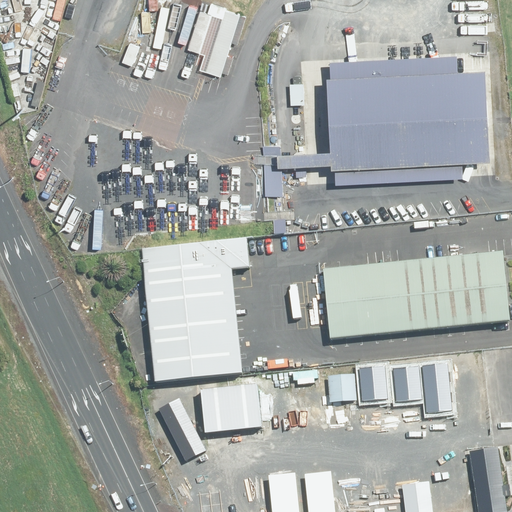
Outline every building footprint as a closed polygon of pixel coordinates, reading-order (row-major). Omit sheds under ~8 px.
[(204,57),(199,72),(224,79),(243,14),(224,9),(211,59),(204,57)] [(317,67),(323,176),(484,168),(479,76),(454,77),(454,60),(317,67)] [(302,84),(289,84),(289,105),(303,105),(302,84)] [(109,201),(129,208),(131,204),(140,208),(148,186),(158,190),(159,189),(169,161),(149,155),(152,148),(133,140),(126,157),(122,155),(109,188),(113,190),(109,201)] [(116,147),(106,143),(91,181),(101,185),(116,147)] [(184,158),(172,153),(169,160),(169,161),(159,189),(171,194),(184,158)] [(199,205),(200,203),(217,209),(230,171),(212,165),(211,168),(198,164),(197,169),(190,167),(180,199),(199,205)] [(281,175),(263,176),(265,197),(282,196),(281,175)] [(148,194),(144,206),(181,219),(186,207),(148,194)] [(66,198),(61,212),(93,222),(97,208),(66,198)] [(217,211),(200,206),(197,216),(214,221),(217,211)] [(152,213),(105,217),(108,244),(154,240),(152,213)] [(183,224),(158,217),(155,229),(180,235),(183,224)] [(211,222),(192,219),(191,229),(209,231),(211,222)] [(243,239),(135,252),(150,385),(241,375),(230,275),(247,273),(243,239)] [(511,325),(502,254),(320,276),(328,346),(511,325)] [(455,413),(474,411),(475,418),(482,417),(481,411),(475,355),(449,357),(452,380),(446,380),(448,398),(454,398),(455,413)] [(511,356),(485,360),(493,417),(511,414),(511,356)] [(423,369),(405,372),(411,420),(417,419),(418,429),(443,426),(435,360),(422,362),(423,369)] [(294,373),(294,378),(310,376),(310,372),(313,372),(312,363),(288,365),(289,374),(294,373)] [(352,366),(323,367),(324,394),(353,394),(352,366)] [(389,373),(362,375),(367,425),(394,423),(389,373)] [(260,376),(203,382),(209,427),(265,421),(260,376)] [(293,395),(267,397),(270,431),(296,429),(293,395)] [(179,402),(153,415),(176,461),(202,448),(179,402)] [(356,405),(298,411),(301,440),(360,433),(356,405)] [(508,511),(500,450),(465,455),(473,511),(508,511)] [(348,490),(357,489),(357,476),(307,479),(308,493),(320,492),(320,511),(353,511),(349,511),(348,490)] [(238,506),(239,511),(270,511),(266,481),(241,484),(244,505),(238,506)] [(468,511),(465,481),(437,485),(440,511),(468,511)] [(433,511),(429,484),(403,487),(406,511),(433,511)] [(397,511),(394,488),(368,492),(371,511),(397,511)] [(303,511),(301,498),(275,503),(276,511),(303,511)]
